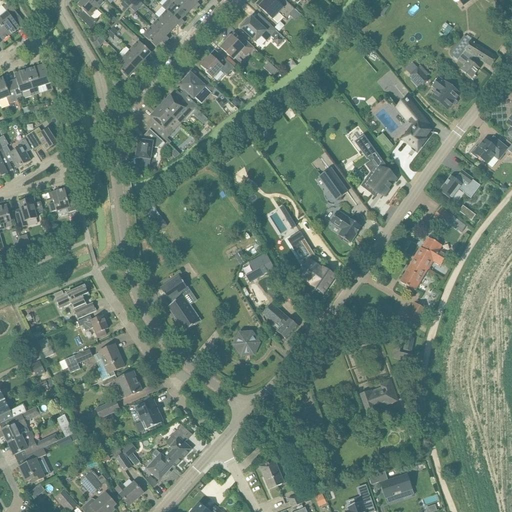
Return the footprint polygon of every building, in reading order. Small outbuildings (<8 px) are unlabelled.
[(98,9),(87,0),(83,0),(78,6),(82,10),(77,16),(91,29),(96,23),(91,17),(98,9)] [(104,0),(87,0),(98,9),(106,1),(104,0)] [(188,0),(176,0),(175,3),(187,14),(192,8),(195,11),(197,8),(188,0)] [(188,0),(197,8),(200,5),(197,3),(200,0),(188,0)] [(284,0),(276,0),(276,1),(274,0),(265,0),(263,3),(261,1),(261,0),(260,0),(256,5),(264,11),(272,20),(278,13),(285,20),(295,10),(284,0)] [(495,1),(491,4),(496,12),(500,10),(495,1)] [(9,3),(0,10),(0,24),(9,36),(16,31),(15,30),(19,27),(12,18),(18,14),(9,3)] [(175,3),(167,11),(182,25),(184,22),(182,20),(187,14),(175,3)] [(182,25),(167,11),(159,19),(172,31),(177,25),(179,27),(182,25)] [(284,38),(264,20),(259,25),(251,18),(247,22),(245,21),(241,26),(243,27),(241,29),(256,42),(261,36),(267,41),(271,37),(274,40),(273,41),(278,46),(283,41),(283,40),(284,38)] [(159,19),(151,28),(166,41),(169,39),(166,37),(172,31),(159,19)] [(0,41),(2,40),(3,41),(9,36),(0,24),(0,41)] [(453,29),(448,26),(444,31),(445,32),(442,37),(445,39),(453,29)] [(164,44),(166,41),(151,28),(143,36),(156,48),(161,42),(164,44)] [(409,31),(399,34),(404,51),(415,47),(409,31)] [(220,48),(228,55),(234,60),(241,52),(246,56),(254,48),(248,43),(241,36),(236,41),(231,36),(220,48)] [(488,52),(469,41),(464,36),(450,55),(465,66),(461,71),(471,79),(479,68),(462,55),(466,51),(492,67),(497,57),(488,52)] [(131,50),(146,64),(148,61),(146,59),(151,53),(138,41),(131,50)] [(428,49),(419,56),(430,71),(439,64),(428,49)] [(143,67),(146,64),(131,50),(123,58),(135,70),(141,64),(143,67)] [(226,60),(220,55),(215,59),(211,55),(200,66),(206,72),(205,72),(212,79),(221,70),(227,76),(234,68),(227,61),(226,60)] [(228,57),(226,60),(227,61),(234,68),(237,65),(228,57)] [(135,70),(123,58),(115,67),(123,75),(121,77),(125,81),(135,70)] [(35,68),(27,70),(35,95),(39,94),(37,88),(46,85),(47,89),(53,88),(49,76),(44,78),(40,67),(36,69),(35,68)] [(418,68),(410,76),(420,86),(426,80),(425,78),(426,77),(418,68)] [(12,82),(17,101),(18,101),(17,97),(22,96),(21,93),(30,90),(31,96),(35,95),(27,70),(19,73),(20,74),(15,76),(17,81),(12,82)] [(221,94),(199,74),(195,78),(191,74),(180,86),(187,93),(194,99),(194,98),(200,103),(210,93),(212,95),(218,98),(221,94)] [(0,106),(0,107),(17,101),(12,82),(11,81),(10,82),(11,83),(6,85),(3,78),(0,79),(0,106)] [(436,90),(431,97),(447,109),(451,103),(452,104),(455,100),(454,99),(458,94),(438,79),(432,87),(436,90)] [(194,108),(187,101),(180,94),(175,100),(171,96),(166,100),(165,99),(160,104),(162,105),(161,107),(175,119),(180,124),(194,108)] [(402,138),(417,149),(419,148),(425,140),(423,138),(429,130),(425,127),(427,124),(407,99),(398,107),(412,125),(402,138)] [(175,119),(161,107),(151,117),(155,121),(150,126),(165,140),(174,130),(169,125),(175,119)] [(26,137),(29,141),(34,149),(42,144),(46,151),(57,144),(48,129),(40,134),(37,130),(26,137)] [(158,148),(163,142),(150,130),(144,136),(143,141),(138,140),(137,149),(133,148),(132,157),(141,159),(139,167),(149,168),(152,148),(158,148)] [(365,137),(357,143),(369,159),(368,160),(370,162),(377,171),(366,186),(366,185),(364,187),(372,193),(371,195),(375,197),(379,192),(384,196),(395,180),(390,176),(389,175),(391,172),(365,137)] [(498,161),(508,149),(493,137),(489,143),(484,140),(477,149),(476,147),(470,154),(477,159),(478,157),(487,165),(494,157),(498,161)] [(9,155),(12,160),(17,169),(30,161),(26,153),(31,150),(25,140),(20,143),(22,147),(9,155)] [(348,193),(331,169),(319,178),(336,201),(337,213),(338,212),(338,213),(340,215),(338,199),(348,193)] [(451,201),(459,190),(463,192),(463,193),(471,199),(480,186),(473,180),(473,179),(462,171),(458,176),(455,179),(451,176),(439,192),(451,201)] [(66,210),(68,215),(78,213),(73,195),(67,197),(65,189),(56,192),(57,193),(52,194),(54,203),(49,205),(51,212),(57,211),(57,212),(66,210)] [(15,211),(17,221),(20,229),(27,226),(26,222),(37,218),(35,211),(38,210),(39,214),(44,212),(41,202),(35,203),(34,198),(18,203),(20,210),(15,211)] [(3,224),(11,222),(11,221),(12,219),(10,214),(8,213),(6,206),(0,207),(0,230),(4,229),(3,224)] [(444,227),(452,217),(440,209),(433,220),(444,227)] [(338,212),(337,213),(330,223),(331,223),(342,230),(339,236),(344,239),(343,241),(348,244),(349,242),(350,243),(356,234),(357,235),(360,230),(360,229),(361,227),(350,219),(349,221),(346,219),(340,215),(338,213),(338,212)] [(289,214),(285,217),(292,229),(296,226),(289,214)] [(459,222),(455,228),(462,233),(466,227),(459,222)] [(300,232),(296,235),(304,247),(309,256),(301,261),(305,268),(299,277),(324,294),(335,277),(318,266),(321,263),(321,262),(321,261),(321,260),(321,259),(320,259),(320,258),(315,255),(300,232)] [(413,260),(428,269),(433,261),(440,265),(440,266),(440,267),(448,254),(447,253),(447,254),(440,250),(442,246),(428,238),(425,243),(427,244),(424,250),(420,248),(413,260)] [(243,252),(237,255),(241,264),(247,260),(243,252)] [(254,273),(246,277),(250,284),(275,270),(266,254),(257,259),(258,260),(250,265),(254,273)] [(428,269),(413,260),(400,282),(415,291),(428,269)] [(180,293),(187,288),(179,276),(160,288),(169,301),(171,299),(174,303),(168,307),(185,332),(200,322),(180,293)] [(64,295),(62,292),(62,291),(54,295),(58,304),(60,309),(71,304),(78,319),(87,316),(96,312),(93,303),(87,306),(83,297),(88,294),(85,286),(64,295)] [(274,289),(268,294),(275,302),(281,297),(274,289)] [(298,327),(288,318),(288,319),(271,304),(263,314),(280,329),(277,332),(287,340),(298,327)] [(425,310),(415,304),(407,316),(418,322),(425,310)] [(92,321),(90,316),(77,322),(79,327),(83,326),(85,331),(93,328),(97,338),(106,335),(104,330),(108,329),(105,322),(106,320),(105,317),(103,316),(92,321)] [(31,334),(34,340),(42,336),(39,330),(31,334)] [(252,333),(253,333),(252,332),(252,333),(240,334),(239,333),(239,334),(234,345),(233,345),(233,346),(234,346),(241,356),(241,357),(242,356),(253,355),(254,356),(254,355),(259,344),(260,344),(260,343),(259,343),(252,333)] [(411,352),(414,339),(406,337),(404,350),(411,352)] [(49,346),(46,339),(40,342),(43,349),(49,346)] [(103,381),(116,375),(114,372),(125,367),(115,345),(99,352),(105,366),(98,369),(103,381)] [(398,354),(397,359),(411,362),(413,356),(399,353),(400,347),(395,346),(393,353),(398,354)] [(77,364),(92,358),(89,351),(65,361),(71,374),(80,370),(77,364)] [(45,373),(39,362),(31,366),(37,377),(45,373)] [(118,380),(116,375),(103,381),(102,382),(103,386),(115,381),(124,399),(142,391),(134,372),(118,380)] [(398,401),(398,400),(390,380),(380,384),(382,391),(372,395),(371,391),(360,395),(367,415),(378,411),(377,409),(398,401)] [(48,394),(50,400),(58,397),(55,391),(48,394)] [(57,409),(64,405),(60,396),(53,400),(57,409)] [(406,419),(411,417),(405,398),(400,400),(406,419)] [(10,412),(5,400),(0,402),(0,420),(1,424),(11,420),(13,419),(10,412)] [(96,409),(100,419),(119,411),(115,401),(96,409)] [(136,409),(140,418),(146,430),(164,422),(154,401),(136,409)] [(2,431),(8,443),(22,437),(19,430),(27,426),(21,415),(13,419),(11,420),(13,425),(2,431)] [(68,416),(58,421),(65,438),(76,434),(68,416)] [(104,427),(112,424),(109,416),(101,420),(104,427)] [(319,426),(304,419),(301,425),(315,432),(319,426)] [(170,448),(164,455),(176,467),(192,450),(184,443),(186,441),(187,441),(192,435),(181,425),(175,433),(167,441),(167,444),(170,448)] [(419,440),(418,437),(415,430),(410,432),(413,442),(419,440)] [(76,436),(71,438),(73,444),(79,441),(76,436)] [(25,450),(28,456),(38,451),(33,439),(25,443),(22,437),(8,443),(14,456),(25,450)] [(131,444),(122,452),(127,458),(136,450),(131,444)] [(43,449),(38,451),(28,456),(31,462),(19,468),(26,483),(35,478),(37,482),(44,478),(36,461),(46,456),(43,449)] [(168,471),(173,466),(162,456),(163,456),(156,450),(152,454),(157,458),(146,470),(159,481),(165,475),(166,476),(170,473),(168,471)] [(125,472),(131,467),(123,455),(116,459),(125,472)] [(175,468),(176,467),(164,455),(163,456),(162,456),(173,466),(175,468)] [(269,490),(282,485),(284,484),(275,461),(259,467),(269,490)] [(385,472),(369,478),(372,485),(388,480),(385,472)] [(90,474),(81,482),(92,494),(101,486),(90,474)] [(150,476),(146,480),(153,488),(157,483),(150,476)] [(407,476),(381,484),(382,488),(381,488),(381,489),(383,488),(388,503),(386,504),(387,504),(388,504),(387,504),(404,498),(402,493),(411,490),(407,478),(408,477),(407,477),(407,476)] [(120,495),(123,498),(129,506),(143,494),(134,483),(126,490),(121,485),(116,489),(120,495)] [(292,508),(302,504),(297,490),(286,495),(292,508)] [(64,492),(58,498),(70,511),(77,507),(64,492)] [(92,499),(82,508),(85,511),(112,511),(115,510),(112,507),(115,504),(106,494),(101,498),(97,501),(92,499)] [(318,505),(325,501),(323,496),(315,499),(318,505)] [(375,511),(370,497),(356,502),(356,505),(347,508),(348,511),(345,511),(375,511)] [(221,511),(213,505),(210,508),(206,504),(204,508),(199,503),(191,511),(221,511)]
